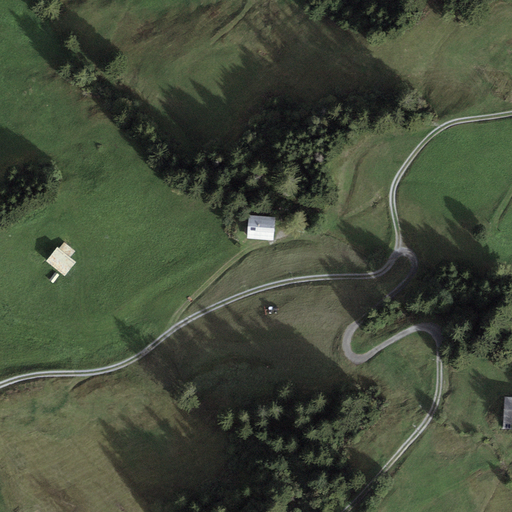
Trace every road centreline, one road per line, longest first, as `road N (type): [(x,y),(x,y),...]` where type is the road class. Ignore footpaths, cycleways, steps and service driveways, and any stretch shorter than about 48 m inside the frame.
road 1 (track): [(345,511),(428,419),(439,388),(439,337),(431,330),(410,330),(364,358),(348,354),(353,326),(413,272),(415,260),(398,245)]
road 2 (track): [(398,245),(393,191),(414,153),(455,121),(511,113)]
road 3 (track): [(164,336),(182,309),(255,245)]
